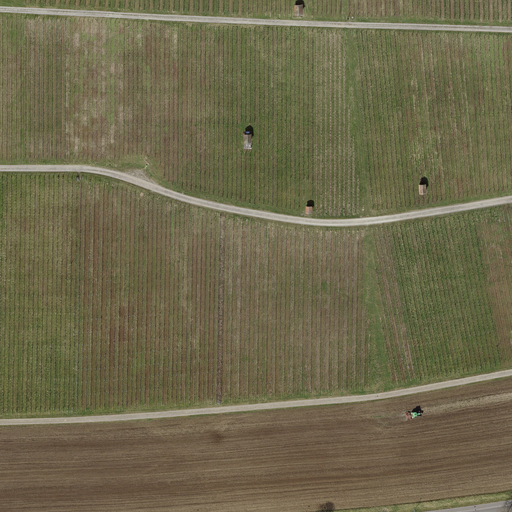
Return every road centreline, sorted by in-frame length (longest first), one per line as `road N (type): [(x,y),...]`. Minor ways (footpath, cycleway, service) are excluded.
road 1 (track): [(511,202),(342,224),(217,207),(111,173),(0,168)]
road 2 (track): [(0,420),(372,397),(511,372)]
road 3 (track): [(511,29),(0,11)]
